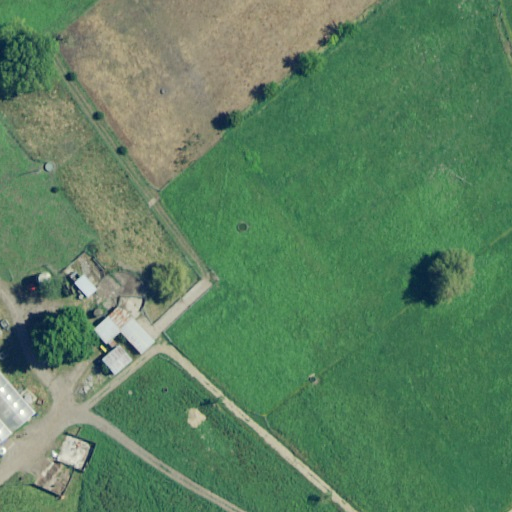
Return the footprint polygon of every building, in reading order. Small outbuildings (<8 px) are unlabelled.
[(95,290),(83,276),(73,284),(86,298),(95,290)] [(0,307),(0,327),(2,331),(11,325),(0,307)] [(118,331),(105,318),(92,331),(105,344),(118,331)] [(153,344),(132,320),(119,331),(140,356),(153,344)] [(131,361),(117,345),(101,360),(115,376),(131,361)] [(0,374),(0,444),(35,415),(0,374)] [(73,471),(47,459),(36,485),(62,496),(73,471)]
